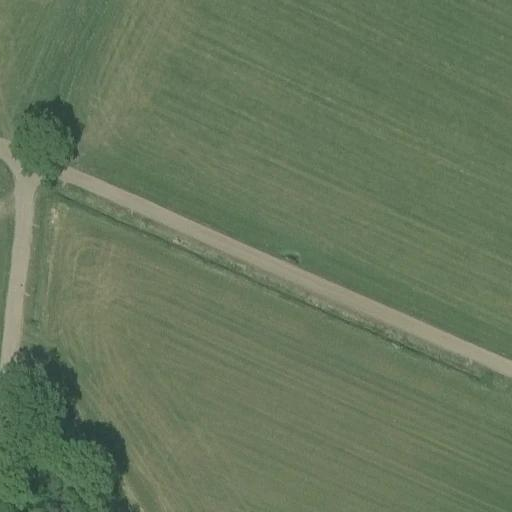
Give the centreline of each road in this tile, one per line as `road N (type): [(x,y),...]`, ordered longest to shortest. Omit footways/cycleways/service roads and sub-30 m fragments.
road 1 (track): [(30,164),(511,376)]
road 2 (track): [(0,455),(30,164)]
road 3 (track): [(30,164),(77,0)]
